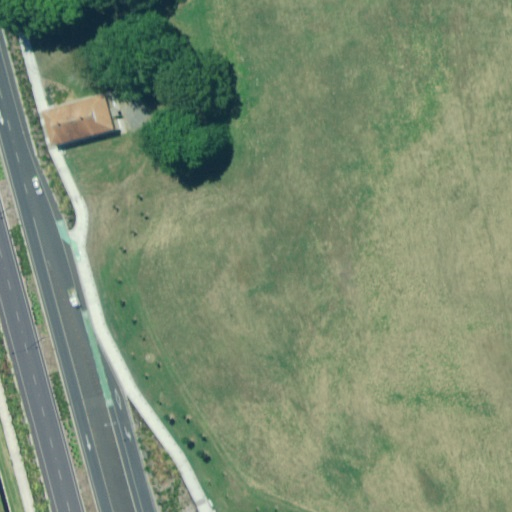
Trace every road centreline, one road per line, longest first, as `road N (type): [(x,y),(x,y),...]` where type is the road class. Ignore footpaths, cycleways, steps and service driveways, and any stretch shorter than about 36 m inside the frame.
road 1 (primary): [(0,87),(120,499)]
road 2 (primary): [(70,511),(0,249)]
